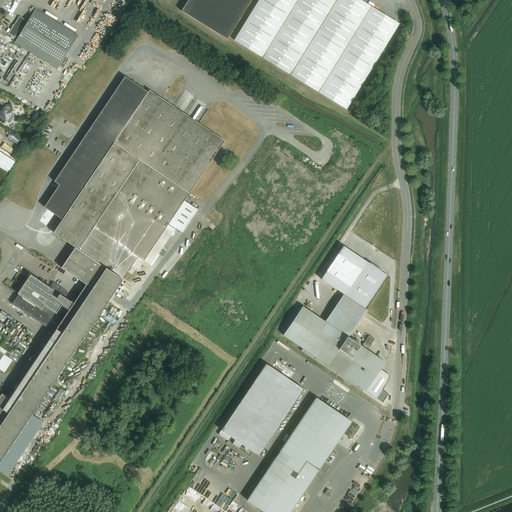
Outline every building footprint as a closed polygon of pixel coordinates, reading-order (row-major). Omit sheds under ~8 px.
[(251,0),(188,0),(181,11),(227,39),(251,0)] [(258,0),(248,18),(234,40),(346,109),(399,24),(360,0),(258,0)] [(13,13),(19,3),(16,2),(14,1),(13,2),(15,3),(10,11),(13,13)] [(52,6),(61,11),(64,6),(54,1),(52,6)] [(19,16),(9,34),(60,66),(76,40),(33,13),(28,22),(19,16)] [(137,258),(143,262),(144,261),(144,260),(151,265),(173,232),(174,233),(177,229),(182,232),(198,210),(184,201),(224,141),(149,91),(149,92),(125,76),(54,182),(59,185),(44,208),(62,220),(53,233),(75,248),(61,268),(85,285),(109,301),(122,280),(131,266),(137,258)] [(0,111),(1,112),(0,113),(0,121),(4,124),(6,120),(9,122),(14,115),(11,113),(12,111),(11,105),(5,106),(4,108),(1,107),(0,108),(0,111)] [(35,111),(30,121),(35,123),(40,114),(35,111)] [(0,164),(9,171),(15,162),(0,151),(0,164)] [(343,245),(321,279),(345,295),(367,262),(343,245)] [(388,276),(367,262),(345,295),(346,296),(366,309),(388,276)] [(71,304),(63,299),(68,292),(54,282),(49,289),(30,277),(19,294),(13,303),(46,326),(52,318),(56,312),(61,304),(68,308),(71,304)] [(32,415),(109,301),(85,285),(72,305),(71,304),(68,308),(69,309),(8,399),(32,415)] [(346,296),(328,323),(347,336),(351,339),(369,312),(366,309),(346,296)] [(302,306),(283,335),(302,349),(301,351),(352,385),(353,383),(365,391),(376,398),(387,381),(388,374),(380,369),(385,362),(347,336),(326,322),(302,306)] [(369,335),(361,346),(367,349),(374,339),(369,335)] [(263,361),(217,428),(226,433),(235,439),(241,444),(255,454),(301,387),(263,361)] [(382,390),(376,398),(383,402),(388,394),(382,390)] [(8,399),(3,396),(1,394),(0,394),(0,462),(32,415),(8,399)] [(360,427),(316,397),(247,500),(264,511),(289,511),(343,433),(352,439),(360,427)] [(68,402),(62,415),(66,417),(72,404),(68,402)] [(44,422),(32,414),(0,462),(0,469),(8,475),(44,422)] [(217,428),(215,432),(223,437),(226,433),(217,428)] [(235,439),(232,443),(239,448),(241,444),(235,439)] [(327,489),(324,494),(329,497),(332,492),(327,489)]
